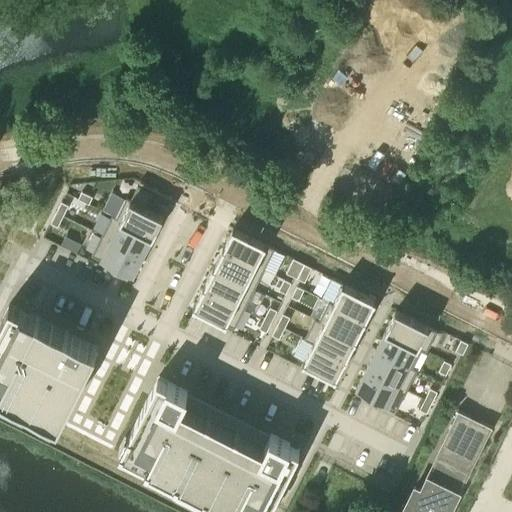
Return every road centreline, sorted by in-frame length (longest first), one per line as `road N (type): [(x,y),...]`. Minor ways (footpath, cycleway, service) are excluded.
road 1 (tertiary): [(511,332),(229,191)]
road 2 (residential): [(158,332),(400,453)]
road 3 (residential): [(158,332),(106,436),(78,422),(131,318)]
road 4 (tertiary): [(202,178),(104,147),(0,164)]
road 5 (residential): [(158,332),(229,191)]
road 6 (residential): [(202,178),(131,318)]
road 7 (residential): [(12,258),(131,318)]
